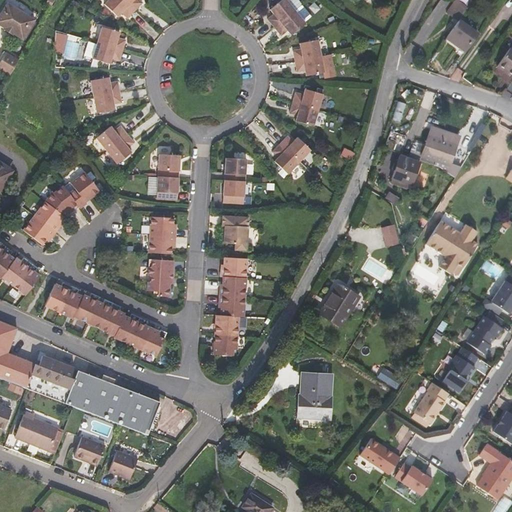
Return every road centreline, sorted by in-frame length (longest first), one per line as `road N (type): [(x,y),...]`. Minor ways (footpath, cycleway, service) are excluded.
road 1 (residential): [(392,64),(344,209),(222,412)]
road 2 (residential): [(187,396),(0,312)]
road 3 (residential): [(192,332),(206,133)]
road 4 (residential): [(209,22),(192,23),(162,43),(150,75),(172,122),(206,133)]
road 5 (residential): [(206,133),(241,120),(261,89),(244,36),(209,22)]
road 6 (residential): [(192,332),(55,269)]
road 7 (residential): [(132,511),(0,458)]
road 8 (residential): [(132,511),(222,412)]
road 9 (residential): [(392,64),(511,112)]
road 10 (residential): [(511,355),(440,460)]
